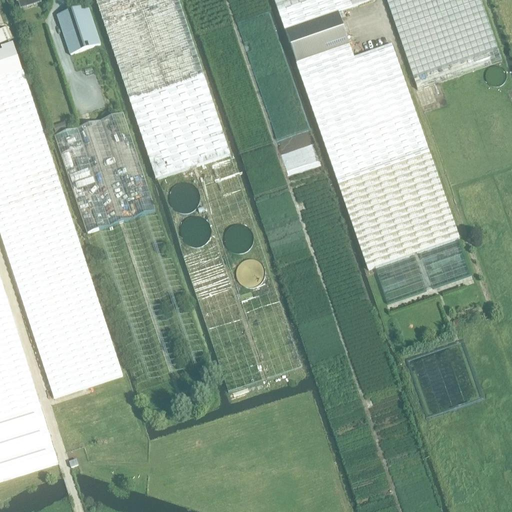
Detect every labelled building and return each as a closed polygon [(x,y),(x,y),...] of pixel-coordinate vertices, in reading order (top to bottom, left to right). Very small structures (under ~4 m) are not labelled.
[(12,0),(13,3),(16,2),(17,3),(26,0),(29,9),(36,6),(33,0),(12,0)] [(95,0),(156,182),(230,157),(177,0),(95,0)] [(273,0),(285,32),(297,65),(296,65),(326,150),(338,186),(368,271),(374,269),(387,305),(471,276),(458,240),(459,239),(417,118),(391,46),(354,59),(349,46),(338,13),(372,0),(273,0)] [(385,0),(413,79),(417,91),(502,62),(497,49),(480,0),(385,0)] [(87,7),(57,17),(70,56),(101,45),(87,7)] [(0,45),(11,40),(6,29),(0,31),(0,45)] [(0,233),(13,272),(46,375),(54,399),(123,377),(23,73),(13,45),(2,49),(3,53),(0,53),(0,233)] [(156,212),(123,114),(100,122),(78,130),(55,138),(54,138),(87,235),(139,391),(208,368),(156,212)] [(201,199),(201,196),(200,193),(199,191),(197,188),(195,186),(192,185),(188,183),(186,183),(183,183),(180,184),(177,186),(174,188),(172,190),(171,193),(170,196),(170,198),(170,202),(171,205),(172,208),(174,210),(177,212),(179,214),(182,215),(185,215),(188,215),(191,214),(194,213),(196,210),(198,208),(200,206),(201,203),(201,199)] [(213,233),(213,229),(212,227),(211,224),(209,222),(207,220),(203,218),(200,217),(197,217),(195,217),(191,218),(188,219),(186,221),(184,224),(182,226),(182,229),(181,232),(181,236),(182,238),(184,241),(186,244),(188,246),(191,247),(194,248),(196,248),(199,248),(203,247),(205,246),(208,244),(210,242),(211,239),(212,236),(213,233)] [(256,241),(256,237),(255,235),(254,232),(252,230),(250,228),(247,226),(243,225),(241,225),(238,225),(235,226),(232,227),(229,229),(227,232),(226,234),(225,237),(224,240),(225,244),(225,246),(227,249),(229,252),(231,254),(234,255),(237,256),(239,256),(242,256),(246,255),(249,254),(251,252),(253,250),(255,247),(256,244),(256,241)] [(268,275),(268,271),(267,269),(266,266),(264,264),(262,262),(258,260),(255,259),(252,259),(250,259),(246,260),(243,261),(241,263),(239,266),(237,268),(237,271),(236,274),(236,278),(237,280),(239,283),(241,286),(243,288),(246,289),(249,290),(251,290),(254,290),(258,289),(260,288),(263,286),(265,284),(266,281),(267,278),(268,275)] [(0,482),(58,465),(41,409),(0,279),(0,482)]
